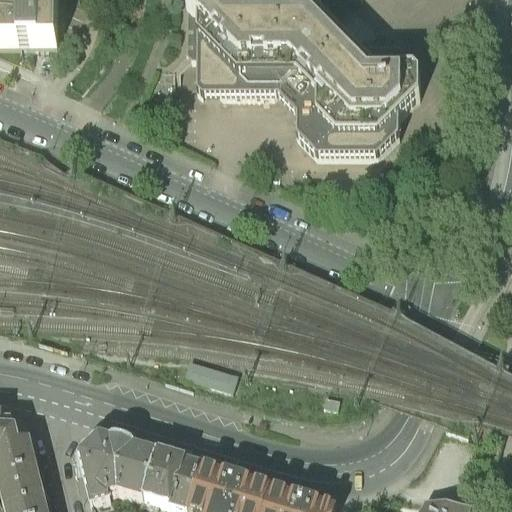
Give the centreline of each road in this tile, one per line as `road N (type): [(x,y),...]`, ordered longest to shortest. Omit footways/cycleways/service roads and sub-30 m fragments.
road 1 (primary): [(455,305),(412,295),(0,108)]
road 2 (primary): [(59,391),(288,460),(355,468),(398,441),(441,340)]
road 3 (primary): [(511,172),(455,305)]
road 4 (residential): [(59,391),(51,444),(68,511)]
